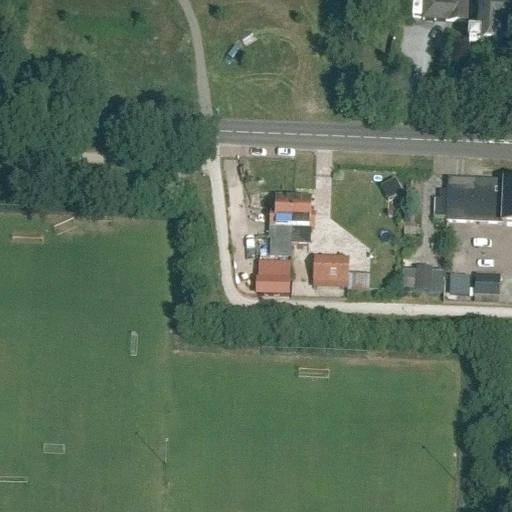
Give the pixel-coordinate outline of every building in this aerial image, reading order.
[(480,9),(509,11),(509,0),(448,0),(449,0),(440,0),(424,0),(423,22),(467,24),(468,1),(480,1),(480,9)] [(511,10),(509,11),(480,9),(479,33),(470,33),(470,46),(478,46),(478,48),(499,49),(498,56),(511,56),(511,10)] [(447,203),(511,206),(511,184),(448,182),(447,203)] [(271,215),(270,242),(271,242),(270,259),(290,260),(291,231),(293,231),(295,200),(276,199),(275,216),(271,215)] [(293,231),(292,247),(309,248),(310,231),(315,232),(315,217),(310,217),(311,201),(295,200),(293,231)] [(511,227),(511,206),(447,203),(446,224),(511,227)] [(350,261),(316,260),(315,284),(349,285),(350,261)] [(290,266),(260,266),(259,299),(289,299),(290,266)] [(498,298),(499,278),(475,277),(474,297),(498,298)]
